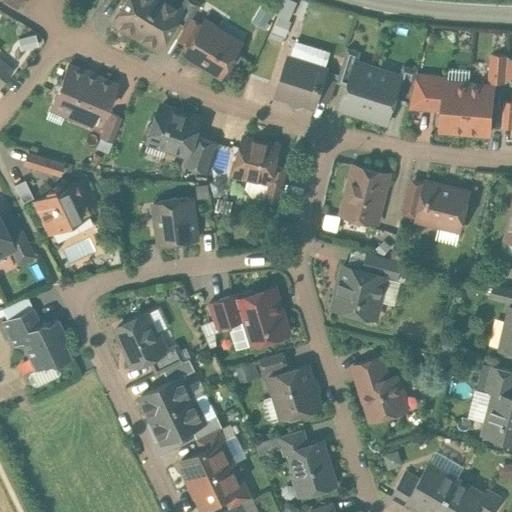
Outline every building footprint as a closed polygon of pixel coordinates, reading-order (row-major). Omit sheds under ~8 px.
[(124,0),(112,21),(134,34),(154,0),(124,0)] [(179,7),(166,0),(154,0),(134,34),(156,47),(173,20),(180,8),(179,7)] [(197,2),(194,0),(183,0),(179,7),(180,8),(173,20),(183,26),(189,16),(197,2)] [(286,0),(281,15),(289,19),(295,0),(286,0)] [(183,26),(176,38),(188,45),(201,23),(189,16),(183,26)] [(241,42),(203,19),(188,45),(184,52),(222,75),(230,60),(231,61),(238,60),(241,54),(239,48),(238,47),(241,42)] [(347,46),(337,78),(336,80),(348,84),(356,61),(360,50),(347,46)] [(508,53),(492,52),(489,80),(505,81),(508,53)] [(326,69),(288,57),(277,91),(315,103),(317,97),(324,75),(326,69)] [(0,84),(12,69),(0,58),(0,84)] [(356,61),(348,84),(341,106),(364,114),(378,68),(356,61)] [(116,84),(68,64),(62,78),(60,78),(56,80),(54,84),(56,89),(57,89),(53,99),(66,105),(63,112),(91,123),(97,108),(105,111),(116,84)] [(418,68),(404,64),(401,75),(394,99),(410,103),(416,75),(418,68)] [(401,75),(378,68),(364,114),(387,121),(394,99),(401,75)] [(337,78),(324,75),(317,97),(330,101),(336,80),(337,78)] [(437,77),(416,75),(410,103),(409,105),(432,106),(433,97),(436,98),(437,77)] [(469,82),(447,80),(447,78),(437,77),(436,98),(433,97),(432,106),(443,107),(443,111),(438,113),(437,122),(441,125),(441,128),(465,130),(469,82)] [(493,84),(469,82),(465,130),(489,132),(493,84)] [(511,100),(504,100),(502,124),(511,125),(511,100)] [(200,117),(161,104),(155,121),(149,123),(146,130),(151,135),(150,137),(167,143),(166,147),(187,154),(188,154),(195,134),(200,117)] [(109,112),(99,136),(112,141),(122,117),(109,112)] [(217,141),(195,134),(188,154),(187,154),(183,164),(207,172),(217,141)] [(257,139),(244,135),(237,162),(235,162),(232,174),(244,177),(245,175),(249,176),(246,187),(253,196),(264,199),(269,181),(270,181),(274,164),(279,144),(266,141),(267,140),(258,137),(257,139)] [(62,161),(28,151),(24,165),(58,175),(62,161)] [(287,168),(274,164),(270,181),(269,181),(264,199),(278,203),(287,168)] [(389,173),(354,164),(341,213),(377,222),(389,173)] [(425,181),(411,177),(402,211),(417,215),(425,181)] [(469,190),(425,180),(425,181),(417,215),(416,218),(460,229),(469,190)] [(75,181),(62,187),(61,184),(47,191),(48,194),(34,200),(49,232),(90,212),(75,181)] [(192,197),(154,202),(160,243),(197,238),(192,197)] [(337,227),(338,213),(325,212),(324,226),(337,227)] [(0,221),(0,253),(12,248),(13,247),(8,238),(0,221)] [(32,256),(21,232),(8,238),(13,247),(12,248),(19,263),(32,256)] [(402,260),(367,252),(363,268),(387,274),(386,275),(398,278),(402,260)] [(363,268),(344,263),(333,306),(347,310),(349,315),(358,317),(363,314),(376,317),(386,275),(387,274),(363,268)] [(511,286),(494,282),(491,296),(511,300),(511,286)] [(275,286),(256,292),(253,288),(244,291),(243,296),(240,297),(237,298),(243,319),(232,322),(234,328),(231,329),(237,348),(250,343),(251,344),(255,343),(258,346),(267,343),(268,338),(289,332),(275,286)] [(239,292),(210,301),(218,327),(232,322),(243,319),(237,298),(240,297),(239,292)] [(32,307),(2,321),(14,346),(22,342),(18,333),(40,322),(32,307)] [(146,312),(117,326),(135,365),(150,358),(164,351),(164,350),(146,312)] [(47,324),(42,322),(40,322),(18,333),(22,342),(35,370),(50,363),(56,365),(71,357),(63,341),(65,336),(57,319),(47,324)] [(177,344),(164,350),(164,351),(150,358),(157,373),(164,370),(184,360),(177,344)] [(283,351),(260,358),(263,371),(287,363),(283,351)] [(379,357),(354,365),(358,378),(383,370),(379,357)] [(184,360),(164,370),(169,381),(182,375),(182,376),(195,370),(189,358),(184,360)] [(307,364),(269,376),(282,418),(285,417),(290,419),(301,416),(303,411),(320,406),(307,364)] [(511,391),(511,369),(494,365),(488,390),(494,392),(494,390),(511,395),(511,391)] [(383,370),(358,378),(361,388),(362,388),(372,419),(388,414),(392,416),(400,414),(402,410),(405,409),(402,397),(404,393),(400,381),(396,379),(395,375),(385,378),(383,370)] [(169,381),(140,395),(152,418),(193,398),(182,376),(182,375),(169,381)] [(511,394),(511,395),(494,390),(494,392),(483,433),(511,439),(511,394)] [(193,398),(152,418),(163,442),(192,428),(205,422),(204,421),(193,398)] [(205,422),(192,428),(197,439),(219,428),(222,426),(217,415),(204,421),(205,422)] [(219,428),(197,439),(202,449),(220,441),(221,442),(224,440),(219,428)] [(302,428),(279,435),(284,452),(289,451),(288,450),(307,445),(302,428)] [(202,449),(181,460),(192,483),(232,464),(221,442),(220,441),(202,449)] [(307,445),(288,450),(289,451),(302,494),(336,483),(329,463),(327,463),(320,441),(307,445)] [(232,464),(192,483),(203,507),(225,496),(243,488),(243,487),(232,464)] [(436,511),(455,480),(428,464),(418,481),(407,500),(408,500),(428,511),(436,511)] [(418,481),(404,473),(391,495),(406,504),(408,500),(407,500),(418,481)] [(455,480),(436,511),(473,511),(474,511),(483,496),(482,495),(455,480)] [(243,488),(225,496),(230,507),(241,502),(252,497),(246,485),(243,487),(243,488)] [(491,511),(501,497),(486,488),(482,495),(483,496),(474,511),(475,511),(491,511)] [(230,507),(220,511),(245,511),(241,502),(230,507)] [(336,511),(333,502),(311,509),(311,511),(336,511)]
